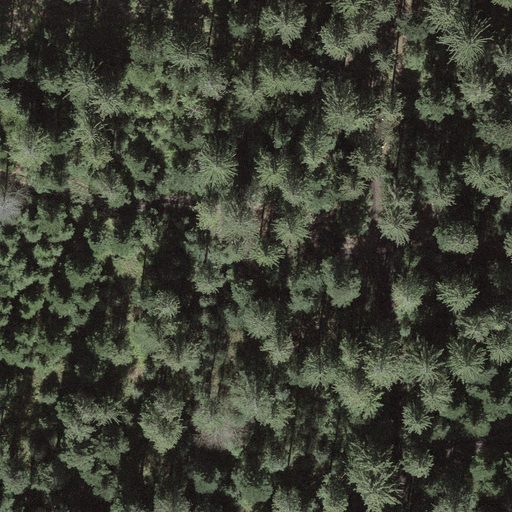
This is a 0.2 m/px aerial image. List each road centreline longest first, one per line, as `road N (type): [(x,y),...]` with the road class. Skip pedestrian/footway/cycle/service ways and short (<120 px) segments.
road 1 (track): [(364,0),(371,255),(405,511)]
road 2 (track): [(351,511),(454,451),(511,436)]
